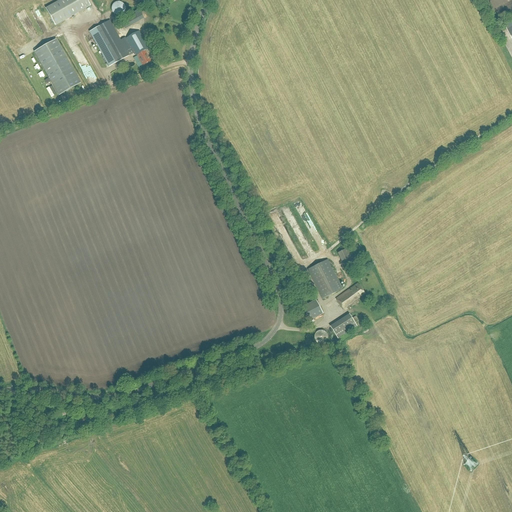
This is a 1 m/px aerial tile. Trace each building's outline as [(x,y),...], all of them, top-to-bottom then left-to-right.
[(55,26),(90,6),(86,0),(61,0),(46,9),(55,26)] [(112,6),(111,9),(111,10),(112,12),(113,14),(115,15),(117,16),(119,16),(121,15),(123,14),(125,12),(125,10),(125,8),(124,6),(123,4),(120,2),(117,2),(115,3),(113,4),(112,6)] [(121,22),(125,29),(144,19),(139,10),(135,12),(136,14),(121,22)] [(110,21),(95,29),(89,32),(109,67),(134,53),(136,56),(137,55),(143,66),(150,62),(145,51),(149,49),(139,31),(121,41),(110,21)] [(81,83),(56,40),(34,52),(59,96),(81,83)] [(348,248),(338,253),(344,265),(354,260),(348,248)] [(322,299),(342,289),(328,260),(308,270),(322,299)] [(365,293),(358,284),(336,299),(343,310),(365,293)] [(323,314),(316,301),(302,308),(309,321),(323,314)] [(352,319),(349,314),(330,327),(338,339),(357,326),(355,323),(359,321),(356,316),(352,319)] [(320,344),(321,344),(322,344),(323,344),(324,343),(325,343),(326,342),(327,341),(327,340),(327,339),(328,338),(327,337),(327,336),(327,335),(326,334),(326,333),(325,332),(324,332),(323,331),(322,331),(321,331),(320,331),(319,331),(318,331),(317,332),(316,332),(315,333),(315,334),(314,335),(314,336),(314,337),(314,338),(314,339),(314,340),(315,341),(316,342),(316,343),(317,343),(318,344),(319,344),(320,344)]
